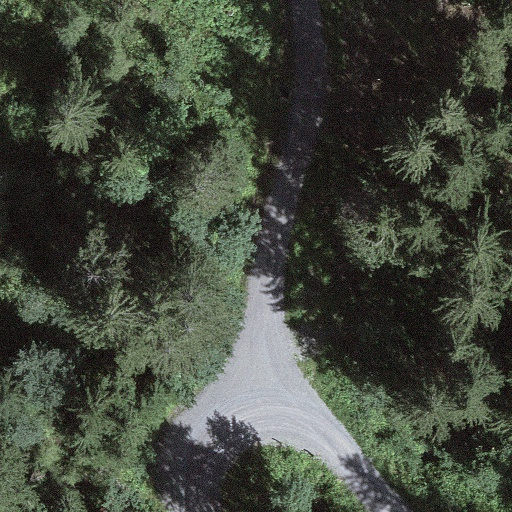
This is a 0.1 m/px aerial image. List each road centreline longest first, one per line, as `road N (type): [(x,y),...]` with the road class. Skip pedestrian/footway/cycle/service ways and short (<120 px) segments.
road 1 (track): [(250,413),(272,237),(304,104),(302,0)]
road 2 (track): [(398,511),(310,427),(267,412),(228,420),(212,435),(195,470),(198,511)]
